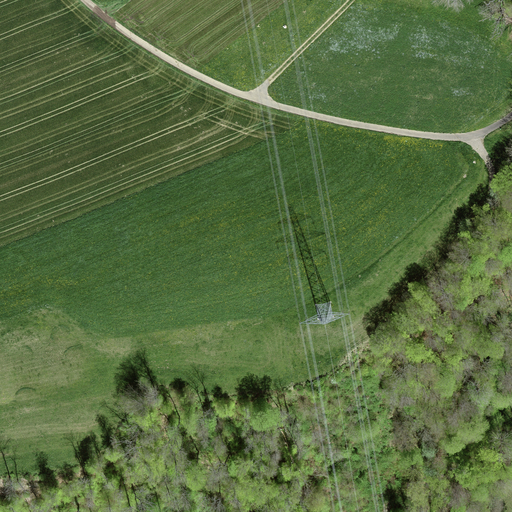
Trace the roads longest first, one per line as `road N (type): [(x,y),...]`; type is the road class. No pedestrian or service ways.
road 1 (track): [(511,111),(480,139),(335,123),(220,86),(83,0)]
road 2 (track): [(480,139),(500,180),(496,198),(457,257),(383,319)]
road 3 (track): [(253,99),(352,0)]
